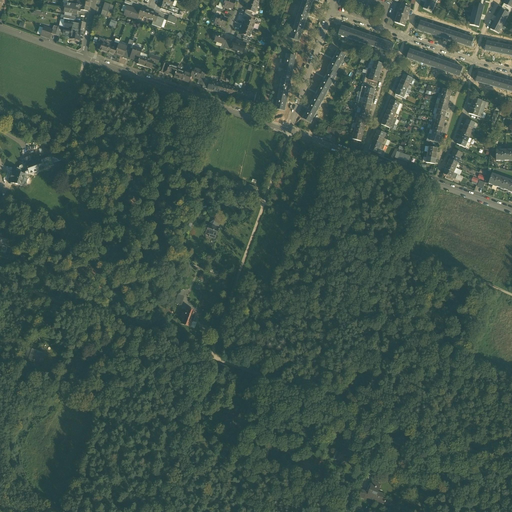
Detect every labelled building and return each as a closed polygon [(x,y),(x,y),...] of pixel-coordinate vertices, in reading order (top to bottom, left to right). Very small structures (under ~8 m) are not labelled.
[(235,2),(229,0),(225,0),(222,8),(229,10),(229,9),(233,10),(235,2)] [(304,0),(303,3),(302,5),(310,8),(313,0),(312,0),(304,0)] [(427,0),(423,9),(431,13),(437,0),(427,0)] [(257,5),(249,2),(246,8),(247,8),(246,11),(252,13),(255,14),(258,5),(257,5)] [(68,4),(67,4),(64,3),(63,7),(64,7),(65,7),(64,12),(71,14),(76,15),(77,11),(78,5),(76,5),(68,4)] [(102,10),(108,13),(111,6),(105,4),(102,10)] [(180,10),(172,7),(162,4),(161,9),(179,16),(180,10)] [(483,6),(475,4),(470,25),(478,27),(483,6)] [(310,8),(302,5),(300,9),(301,10),(299,16),(298,16),(297,19),(305,22),(307,17),(308,13),(308,14),(310,8)] [(401,6),(398,14),(408,17),(411,9),(408,8),(401,6)] [(138,11),(127,7),(124,15),(137,20),(138,17),(136,17),(138,11)] [(150,12),(141,8),(138,16),(147,19),(150,12)] [(508,14),(501,10),(491,29),(498,33),(508,14)] [(150,12),(147,19),(153,21),(155,22),(157,17),(158,15),(150,12)] [(408,17),(398,14),(395,23),(405,26),(408,17)] [(177,18),(170,16),(167,22),(175,24),(177,18)] [(227,20),(217,16),(214,24),(224,28),(227,20)] [(164,19),(159,18),(157,17),(155,22),(153,21),(152,25),(161,29),(164,19)] [(249,20),(246,19),(243,27),(252,30),(253,26),(252,25),(253,21),(249,20)] [(305,22),(297,19),(296,22),(297,22),(296,25),(295,25),(292,32),(293,33),(292,36),(291,36),(290,38),(299,41),(301,33),(302,30),(303,30),(305,22)] [(73,22),(64,20),(63,24),(64,24),(64,28),(68,29),(72,30),(73,24),(73,22)] [(73,24),(72,30),(84,32),(85,23),(78,22),(77,24),(73,24)] [(432,26),(428,25),(428,24),(421,22),(418,30),(421,31),(421,30),(424,31),(424,32),(431,35),(432,33),(435,34),(434,36),(437,37),(440,28),(432,25),(432,26)] [(52,30),(43,27),(41,36),(49,39),(51,34),(52,31),(52,30)] [(64,28),(58,27),(55,35),(59,37),(60,33),(63,34),(64,28)] [(252,30),(243,27),(241,35),(244,36),(248,37),(249,33),(250,34),(252,30)] [(350,29),(342,27),(339,35),(342,36),(342,35),(345,36),(345,37),(352,40),(353,39),(356,40),(355,41),(358,42),(361,33),(353,30),(353,31),(350,30),(350,29)] [(448,31),(445,30),(440,28),(437,37),(441,38),(441,37),(448,39),(447,40),(451,41),(454,33),(448,31)] [(72,30),(68,29),(67,34),(70,35),(70,39),(77,40),(78,35),(83,36),(84,32),(72,30)] [(369,36),(366,35),(361,33),(358,42),(362,43),(362,42),(368,44),(368,45),(372,46),(375,38),(369,36)] [(462,35),(454,33),(451,41),(454,42),(454,41),(457,42),(457,43),(464,45),(465,44),(468,45),(468,46),(470,47),(473,39),(465,36),(461,35),(462,35)] [(224,36),(216,34),(214,41),(216,42),(221,44),(222,44),(223,41),(224,36)] [(382,41),(375,38),(372,46),(374,47),(375,46),(378,47),(378,48),(385,51),(385,50),(389,51),(388,52),(391,53),(394,45),(386,42),(382,41)] [(242,43),(234,40),(232,44),(230,49),(231,49),(243,54),(246,44),(242,43)] [(232,44),(226,42),(224,48),(230,50),(231,49),(230,49),(232,44)] [(498,45),(495,44),(487,42),(485,51),(487,51),(488,50),(491,51),(491,52),(499,53),(499,52),(502,53),(502,54),(505,55),(507,46),(498,44),(498,45)] [(123,47),(118,45),(118,44),(114,43),(113,46),(117,48),(115,54),(121,56),(121,55),(124,56),(127,48),(124,46),(123,47)] [(107,45),(103,44),(102,45),(100,51),(107,53),(110,45),(107,44),(107,45)] [(113,46),(110,45),(107,53),(114,56),(115,54),(117,48),(113,46)] [(142,50),(134,47),(133,50),(130,59),(133,60),(134,57),(136,57),(139,58),(139,57),(142,50)] [(421,54),(418,53),(410,50),(407,59),(410,59),(410,58),(413,60),(413,61),(420,63),(421,62),(424,63),(424,64),(426,65),(429,57),(421,54)] [(337,51),(333,59),(332,62),(328,69),(329,70),(336,74),(337,71),(336,71),(338,68),(339,68),(342,61),(341,61),(343,58),(344,58),(345,56),(343,54),(338,52),(337,51)] [(157,65),(159,58),(151,55),(149,59),(150,59),(150,60),(154,62),(153,64),(157,65)] [(295,57),(287,55),(286,58),(287,58),(286,61),(285,61),(284,69),(285,69),(284,72),(283,72),(283,75),(291,77),(293,69),(293,65),(294,65),(295,57)] [(144,59),(139,57),(139,58),(137,64),(144,67),(147,58),(144,57),(144,59)] [(438,60),(434,59),(434,58),(429,57),(426,65),(430,66),(430,65),(437,68),(436,69),(440,70),(443,61),(438,60)] [(149,59),(147,58),(144,67),(151,69),(153,64),(154,62),(150,60),(150,59),(149,59)] [(383,65),(371,61),(370,64),(373,65),(374,66),(372,70),(380,73),(381,68),(382,68),(383,65)] [(451,64),(443,61),(440,70),(443,71),(443,70),(446,71),(446,72),(453,74),(454,74),(457,75),(456,76),(459,76),(462,68),(454,65),(454,66),(451,65),(451,64)] [(166,63),(162,73),(168,76),(169,72),(175,74),(177,68),(166,63)] [(193,69),(192,72),(187,70),(187,72),(187,73),(186,73),(191,75),(191,76),(194,77),(193,78),(199,80),(199,78),(201,72),(193,69)] [(181,72),(177,70),(174,78),(181,80),(184,72),(181,71),(181,72)] [(329,70),(325,77),(323,81),(319,88),(327,92),(329,90),(327,89),(329,86),(330,87),(334,80),(333,79),(334,76),(336,77),(337,74),(336,74),(329,70)] [(187,72),(184,72),(181,80),(188,83),(191,76),(191,75),(186,73),(187,73),(187,72)] [(490,77),(486,76),(486,75),(479,73),(476,82),(479,83),(479,82),(482,83),(490,86),(490,85),(493,86),(493,87),(496,87),(498,79),(490,76),(490,77)] [(371,75),(366,74),(364,83),(376,87),(377,83),(378,78),(379,78),(371,75)] [(291,77),(283,75),(282,79),(283,79),(281,85),(280,89),(288,91),(290,86),(289,86),(290,82),(291,77)] [(412,79),(404,75),(403,75),(404,76),(402,80),(401,80),(410,84),(411,79),(412,79)] [(506,82),(503,81),(503,80),(498,79),(496,87),(499,88),(506,89),(506,90),(510,91),(511,83),(511,82),(506,81),(506,82)] [(219,84),(212,82),(213,80),(210,80),(209,81),(207,90),(217,92),(219,84)] [(410,84),(401,80),(402,81),(400,85),(399,85),(408,89),(407,88),(409,84),(410,84)] [(228,86),(221,85),(222,83),(219,82),(219,84),(217,92),(226,94),(228,86)] [(408,89),(399,85),(400,85),(398,90),(397,90),(406,94),(406,93),(405,93),(407,89),(408,89)] [(235,88),(228,86),(226,94),(235,97),(238,88),(238,87),(235,87),(235,88)] [(247,92),(240,90),(240,88),(238,88),(235,97),(235,98),(244,100),(247,92)] [(327,92),(319,88),(317,93),(315,96),(312,101),(320,105),(322,102),(321,101),(324,95),(325,96),(327,92)] [(288,91),(280,89),(279,92),(280,92),(279,95),(277,103),(278,103),(277,107),(276,107),(276,109),(284,111),(286,103),(286,100),(287,100),(288,91)] [(406,94),(397,90),(398,90),(396,95),(395,95),(404,99),(404,98),(403,98),(405,93),(406,94)] [(253,94),(247,92),(244,100),(254,103),(257,93),(254,92),(253,94)] [(482,101),(474,99),(473,104),(472,104),(481,107),(481,106),(480,106),(482,102),(482,101)] [(320,105),(312,101),(308,108),(309,108),(307,112),(307,111),(303,118),(310,123),(312,120),(311,120),(313,117),(314,117),(317,110),(316,110),(318,107),(319,108),(320,105)] [(400,104),(391,101),(392,101),(390,106),(389,105),(398,109),(397,109),(399,104),(400,104)] [(398,109),(389,105),(389,106),(390,106),(388,110),(387,110),(396,114),(395,113),(397,109),(398,109)] [(361,109),(358,108),(357,112),(361,113),(360,114),(368,116),(369,116),(368,116),(370,111),(361,109)] [(396,114),(387,110),(388,111),(386,115),(385,115),(394,119),(393,118),(395,114),(396,114)] [(394,119),(385,115),(386,116),(384,120),(383,120),(392,124),(392,123),(391,123),(393,119),(394,119)] [(392,124),(383,120),(384,120),(382,125),(381,125),(390,129),(390,128),(389,128),(391,123),(392,124)] [(386,134),(377,130),(377,131),(378,131),(376,136),(375,135),(375,136),(383,139),(384,139),(383,139),(385,134),(386,134)] [(383,139),(375,136),(376,136),(374,141),(373,140),(381,144),(383,139)] [(381,144),(373,140),(373,141),(374,141),(372,145),(371,145),(380,149),(380,148),(381,144)] [(467,143),(459,140),(457,145),(465,148),(467,143)] [(380,149),(371,145),(369,150),(378,154),(380,149)] [(462,154),(455,150),(452,155),(460,159),(462,154)] [(505,161),(505,150),(496,150),(496,161),(505,161)] [(460,159),(452,155),(450,160),(458,163),(460,159)] [(40,159),(26,165),(27,169),(29,172),(30,174),(44,169),(44,168),(54,166),(51,157),(40,160),(40,159)] [(458,163),(450,160),(448,165),(455,168),(458,163)] [(455,168),(448,165),(446,170),(453,173),(455,168)] [(19,169),(15,168),(12,175),(12,174),(9,184),(11,184),(12,183),(21,186),(22,184),(26,185),(27,179),(24,178),(25,176),(25,175),(25,173),(29,172),(27,169),(22,170),(21,174),(17,173),(19,169)] [(453,173),(446,170),(444,175),(447,176),(451,178),(453,173)] [(500,177),(492,174),(489,184),(497,187),(500,177)] [(508,180),(500,177),(497,187),(504,190),(508,180)] [(63,207),(43,200),(40,206),(61,213),(63,207)] [(218,228),(210,225),(208,229),(207,234),(212,235),(211,238),(214,239),(218,228)] [(219,272),(215,271),(216,267),(211,266),(209,274),(218,277),(219,272)] [(184,297),(178,295),(175,303),(181,305),(184,297)] [(191,311),(186,309),(182,321),(186,322),(186,324),(190,326),(194,315),(190,314),(191,311)] [(445,318),(436,316),(434,325),(431,325),(431,328),(436,329),(436,325),(443,326),(445,318)] [(44,354),(32,350),(28,361),(34,363),(34,360),(41,363),(44,354)] [(82,362),(77,360),(76,361),(74,361),(72,368),(82,370),(84,363),(81,362),(82,362)] [(353,455),(339,451),(338,452),(337,452),(334,459),(336,460),(340,461),(340,460),(349,462),(350,460),(354,461),(352,465),(355,465),(357,459),(353,458),(353,455)] [(324,460),(318,458),(315,467),(316,467),(321,469),(321,468),(324,460)] [(390,501),(383,498),(384,495),(382,495),(382,494),(381,493),(380,494),(375,492),(376,488),(375,488),(377,484),(375,483),(373,482),(373,483),(372,482),(368,493),(369,493),(367,498),(384,504),(384,505),(388,507),(390,502),(390,501)] [(368,493),(362,490),(359,497),(367,500),(367,498),(369,493),(368,493)]
